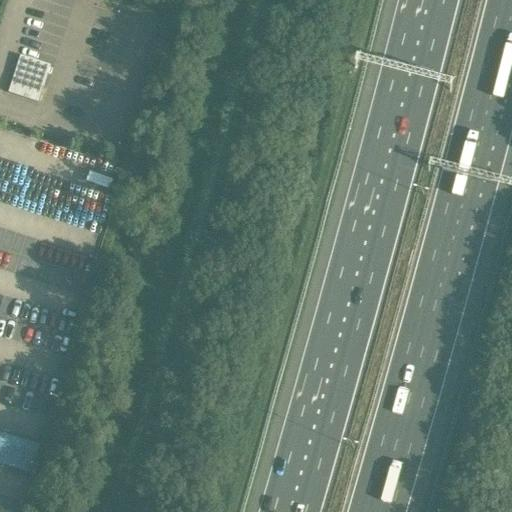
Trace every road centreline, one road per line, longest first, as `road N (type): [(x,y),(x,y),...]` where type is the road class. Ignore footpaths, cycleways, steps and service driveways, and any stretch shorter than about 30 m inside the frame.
road 1 (motorway): [(434,0),(289,511)]
road 2 (motorway): [(374,511),(511,0)]
